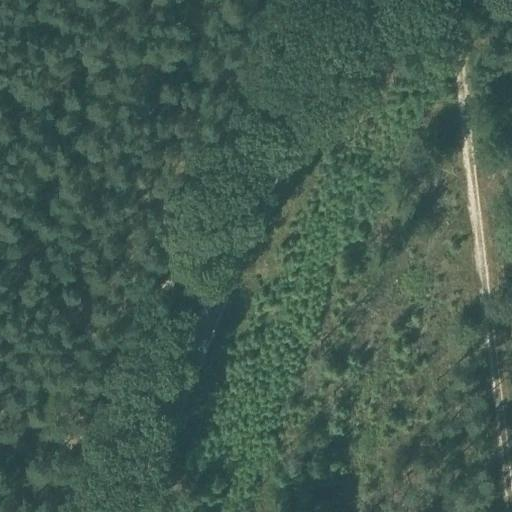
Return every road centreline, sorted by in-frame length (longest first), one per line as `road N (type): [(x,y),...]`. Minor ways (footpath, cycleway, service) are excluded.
road 1 (unknown): [(63,511),(279,0)]
road 2 (tertiary): [(129,511),(341,0)]
road 3 (track): [(508,511),(448,0)]
